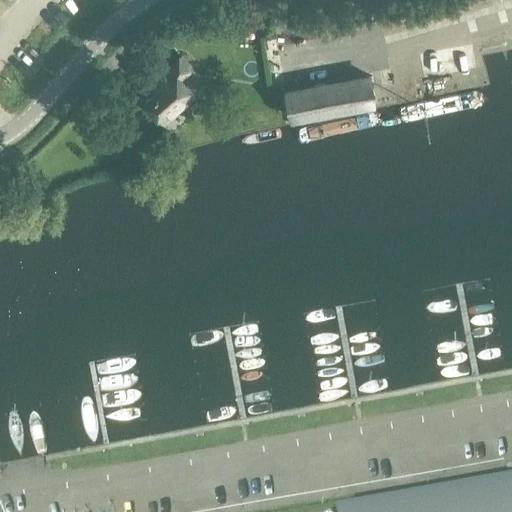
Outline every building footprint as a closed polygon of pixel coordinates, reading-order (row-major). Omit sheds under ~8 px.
[(180,77),(192,67),(182,55),(149,81),(155,88),(152,90),(152,91),(144,98),(161,119),(193,94),(180,77)] [(328,82),(316,84),(321,112),(333,109),(328,82)] [(301,87),(284,89),(289,117),(306,114),(301,87)] [(489,94),(384,113),(387,132),(492,112),(489,94)] [(387,132),(384,113),(284,133),(287,150),(387,132)] [(0,252),(38,240),(27,215),(23,217),(0,224),(0,252)] [(511,511),(511,487),(371,511),(511,511)]
